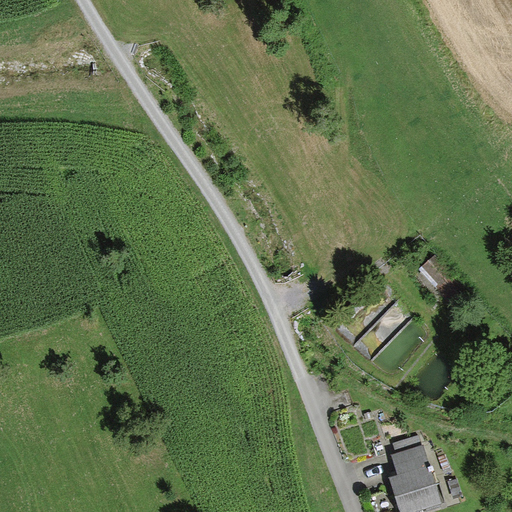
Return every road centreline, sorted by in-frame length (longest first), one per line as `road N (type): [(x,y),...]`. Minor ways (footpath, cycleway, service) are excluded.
road 1 (track): [(287,330),(80,0)]
road 2 (residential): [(287,330),(356,511)]
